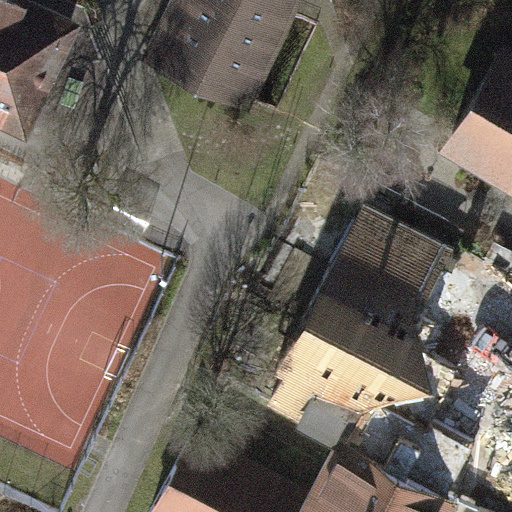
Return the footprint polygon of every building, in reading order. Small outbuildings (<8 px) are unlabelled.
[(83,20),(40,0),(0,0),(0,120),(29,134),(83,20)] [(170,0),(147,50),(253,100),(299,0),(170,0)] [(511,37),(509,35),(444,144),(511,184),(511,37)] [(334,435),(462,502),(478,510),(511,445),(511,272),(366,196),(275,369),(285,374),(270,402),(334,435)] [(457,511),(462,502),(334,435),(310,481),(198,423),(151,511),(457,511)]
